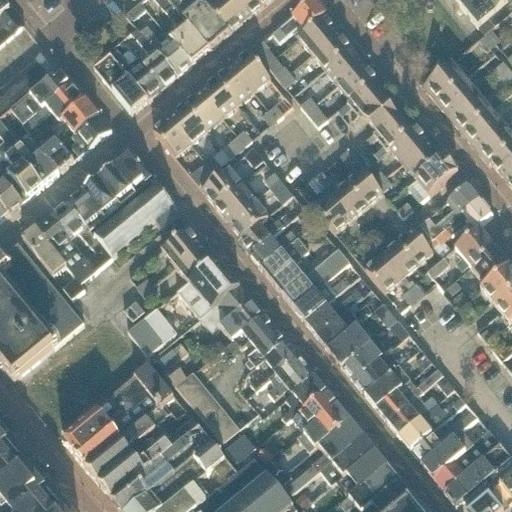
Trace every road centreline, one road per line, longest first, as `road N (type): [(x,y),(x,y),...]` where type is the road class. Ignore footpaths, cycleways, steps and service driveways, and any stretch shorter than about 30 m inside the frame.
road 1 (residential): [(441,511),(134,138)]
road 2 (residential): [(0,248),(134,138)]
road 3 (residential): [(282,128),(316,169),(408,95)]
road 4 (residential): [(511,221),(408,95)]
road 5 (residential): [(93,511),(0,396)]
road 6 (residential): [(134,138),(42,30)]
road 7 (residential): [(408,95),(328,0)]
